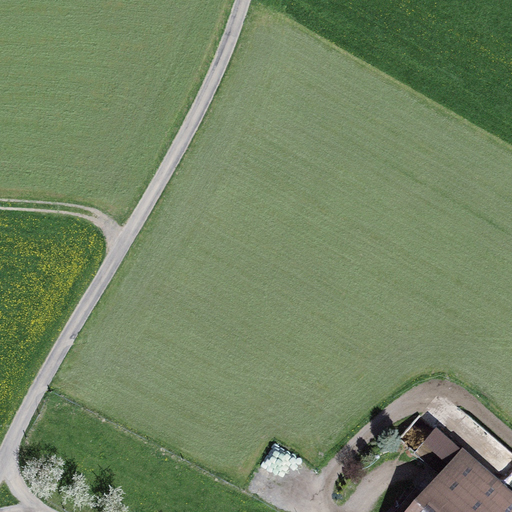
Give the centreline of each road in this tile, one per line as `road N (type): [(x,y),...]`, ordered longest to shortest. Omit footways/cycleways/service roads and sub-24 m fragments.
road 1 (unclassified): [(242,0),(175,154),(0,472)]
road 2 (track): [(0,202),(85,213),(125,237)]
